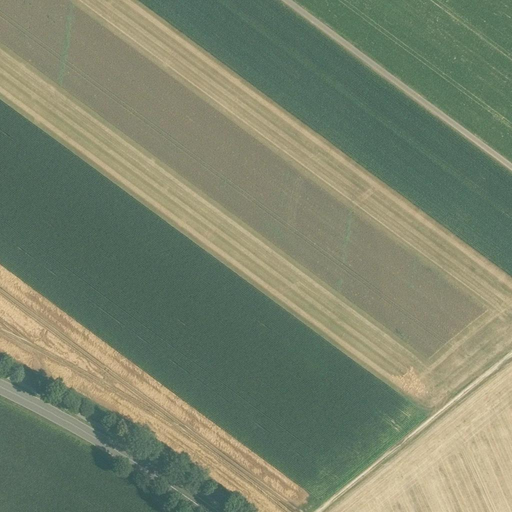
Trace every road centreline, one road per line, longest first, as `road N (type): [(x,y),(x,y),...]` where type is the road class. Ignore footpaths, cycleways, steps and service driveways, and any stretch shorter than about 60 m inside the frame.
road 1 (track): [(289,0),(511,164)]
road 2 (track): [(511,357),(322,511)]
road 3 (tertiary): [(183,496),(0,387)]
